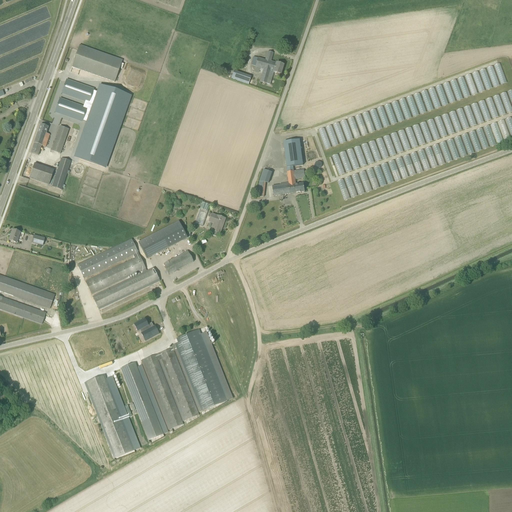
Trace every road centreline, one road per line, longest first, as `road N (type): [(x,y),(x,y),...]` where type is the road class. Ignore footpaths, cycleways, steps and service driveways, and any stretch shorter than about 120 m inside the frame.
road 1 (unclassified): [(232,258),(511,149)]
road 2 (unclassified): [(232,258),(317,0)]
road 3 (track): [(259,332),(361,327),(511,260)]
road 4 (unclassified): [(0,348),(116,319),(232,258)]
road 5 (track): [(43,511),(247,395)]
road 6 (secondary): [(0,209),(73,0)]
road 7 (track): [(279,511),(247,395),(259,332)]
